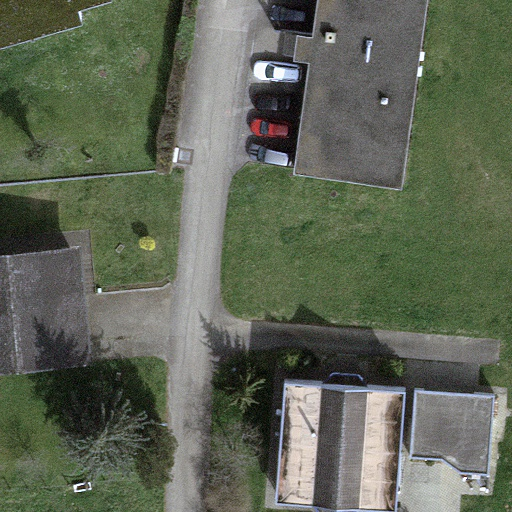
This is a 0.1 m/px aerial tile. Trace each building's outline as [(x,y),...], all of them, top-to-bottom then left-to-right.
[(0,0),(0,22),(71,0),(0,0)] [(401,175),(421,0),(322,0),(318,38),(306,37),(304,60),(315,61),(303,164),(401,175)] [(77,255),(0,259),(0,362),(84,358),(77,255)] [(284,382),(278,490),(390,496),(395,388),(284,382)] [(493,392),(413,386),(410,454),(443,458),(459,470),(486,473),(493,392)]
